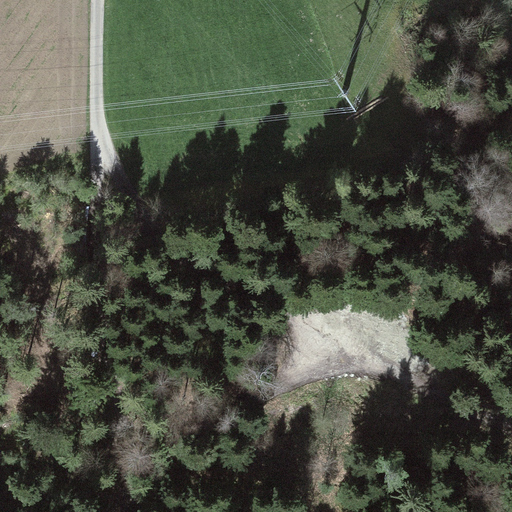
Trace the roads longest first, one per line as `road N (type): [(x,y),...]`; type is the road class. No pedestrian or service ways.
road 1 (track): [(96,128),(93,257),(119,511)]
road 2 (track): [(341,347),(173,242),(127,195),(96,128)]
road 3 (track): [(138,511),(203,424),(341,347)]
road 4 (track): [(341,347),(511,429)]
road 5 (track): [(97,0),(96,128)]
